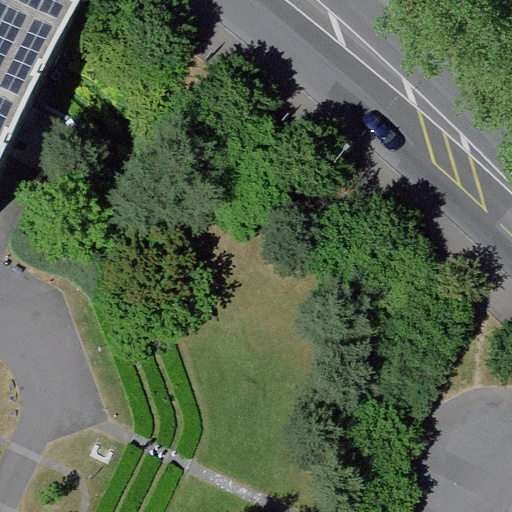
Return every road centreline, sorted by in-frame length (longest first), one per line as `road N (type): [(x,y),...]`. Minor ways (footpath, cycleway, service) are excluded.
road 1 (secondary): [(392,76),(511,199)]
road 2 (secondary): [(268,0),(392,76)]
